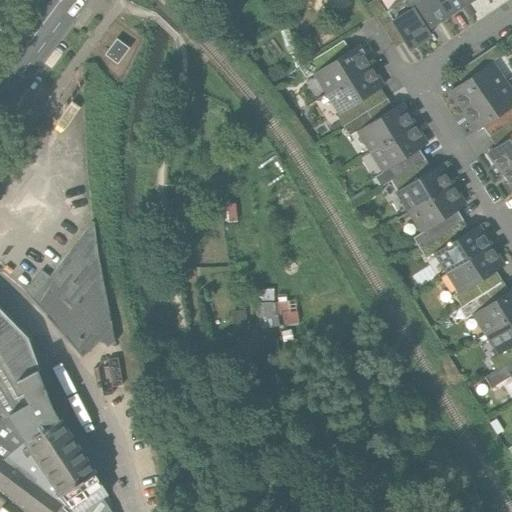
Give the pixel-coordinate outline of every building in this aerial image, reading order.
[(374,0),(367,5),(394,48),(404,42),(389,19),(377,0),(374,0)] [(426,28),(446,16),(435,0),(407,0),(411,5),(426,28)] [(435,0),(446,16),(465,4),(462,0),(435,0)] [(411,5),(389,19),(404,42),(409,49),(431,35),(426,28),(411,5)] [(128,50),(116,40),(104,56),(116,65),(128,50)] [(456,72),(462,82),(492,62),(504,54),(498,44),(456,72)] [(315,73),(328,93),(368,68),(356,48),(329,64),(315,73)] [(306,79),(315,73),(329,64),(323,54),(299,69),(306,79)] [(449,90),(462,110),(504,81),(492,62),(462,82),(449,90)] [(381,88),(368,68),(328,93),(340,113),(381,88)] [(511,104),(511,92),(504,81),(462,110),(475,129),(482,124),(511,104)] [(337,115),(343,125),(387,98),(381,88),(340,113),(337,115)] [(393,108),(387,98),(343,125),(349,135),(357,130),(393,108)] [(357,130),(369,151),(413,124),(400,104),(393,108),(357,130)] [(511,104),(482,124),(490,136),(511,120),(511,104)] [(230,141),(230,114),(204,114),(204,133),(214,133),(214,141),(230,141)] [(511,120),(490,136),(488,137),(495,146),(511,134),(511,120)] [(425,144),(413,124),(369,151),(382,171),(417,149),(425,144)] [(487,151),(500,170),(511,162),(511,134),(495,146),(487,151)] [(380,187),(390,181),(424,160),(417,149),(382,171),(373,176),(380,187)] [(430,170),(424,160),(390,181),(397,191),(430,170)] [(511,162),(500,170),(511,188),(511,162)] [(397,191),(409,211),(452,185),(440,164),(430,170),(397,191)] [(465,206),(452,185),(409,211),(422,232),(457,211),(465,206)] [(412,239),(418,248),(463,220),(457,211),(422,232),(412,239)] [(470,231),(463,220),(418,248),(425,259),(435,253),(470,231)] [(41,270),(25,292),(81,357),(111,331),(92,222),(50,277),(41,270)] [(435,253),(448,273),(490,247),(477,227),(470,231),(435,253)] [(502,267),(490,247),(448,273),(460,293),(495,271),(502,267)] [(456,296),(462,305),(501,281),(495,271),(460,293),(456,296)] [(508,291),(501,281),(462,305),(458,308),(464,318),(473,313),(508,291)] [(473,313),(485,333),(511,316),(511,288),(508,291),(473,313)] [(239,330),(269,326),(266,304),(236,307),(239,330)] [(0,355),(14,378),(36,366),(29,346),(26,338),(0,311),(0,355)] [(511,316),(485,333),(497,353),(511,344),(511,316)] [(511,358),(511,344),(497,353),(489,358),(495,368),(506,362),(511,358)] [(0,355),(0,458),(62,506),(64,503),(22,441),(6,412),(27,401),(14,378),(0,355)] [(47,399),(36,366),(14,378),(27,401),(6,412),(22,441),(59,418),(47,399)] [(93,472),(59,418),(22,441),(64,503),(71,511),(79,511),(101,497),(106,494),(93,472)] [(0,488),(31,511),(56,511),(62,506),(0,458),(0,488)] [(139,490),(144,511),(166,511),(161,485),(139,490)] [(111,511),(112,511),(101,497),(79,511),(71,511),(64,503),(62,506),(56,511),(111,511)]
